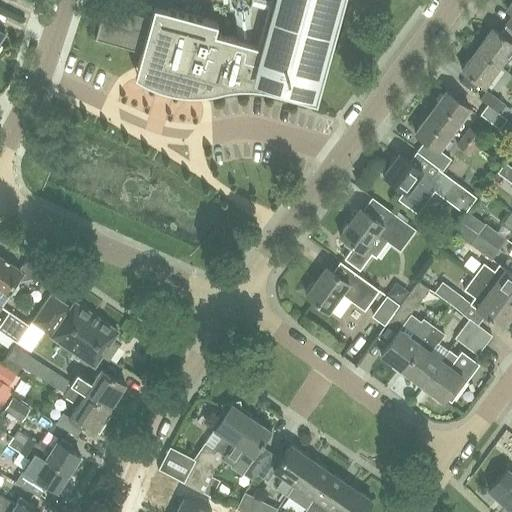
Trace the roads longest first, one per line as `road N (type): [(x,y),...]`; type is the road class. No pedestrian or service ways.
road 1 (residential): [(335,162),(307,143),(254,128),(194,135),(151,129),(42,78)]
road 2 (residential): [(454,458),(278,329),(229,303)]
road 3 (residential): [(229,303),(0,201)]
road 4 (residential): [(122,511),(147,450),(229,303)]
road 5 (residential): [(335,162),(456,0)]
road 6 (residential): [(229,303),(335,162)]
